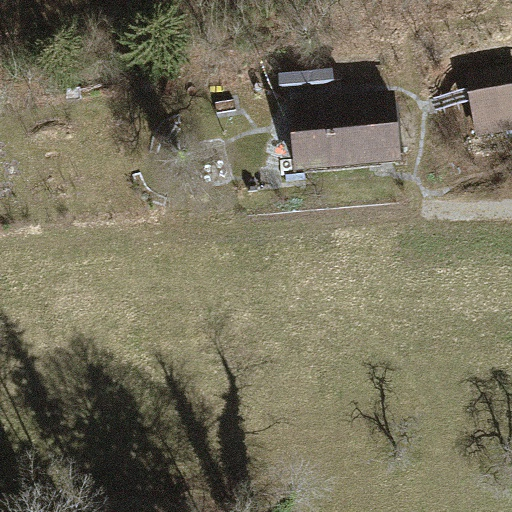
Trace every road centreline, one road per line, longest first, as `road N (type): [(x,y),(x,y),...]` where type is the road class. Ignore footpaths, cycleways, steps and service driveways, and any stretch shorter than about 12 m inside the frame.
road 1 (track): [(424,98),(429,225),(511,219)]
road 2 (track): [(187,0),(95,25),(0,28)]
